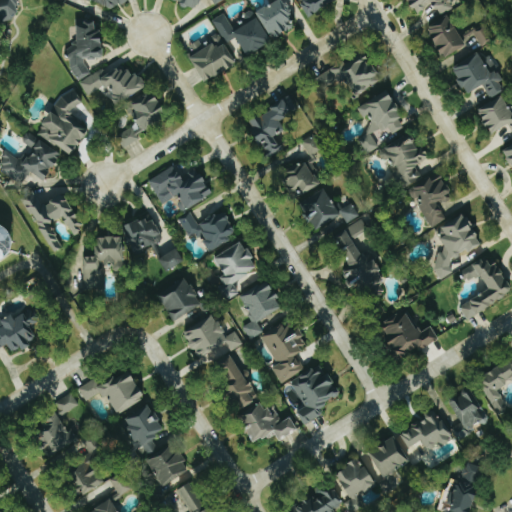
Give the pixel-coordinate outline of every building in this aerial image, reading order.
[(0,0),(0,25),(17,19),(18,7),(16,0),(0,0)] [(83,0),(85,3),(90,0),(101,0),(110,13),(129,2),(127,0),(83,0)] [(297,27),(283,0),(281,0),(259,12),(273,40),(297,27)] [(310,18),(337,2),(335,0),(308,0),(302,4),(310,18)] [(235,32),(226,14),(214,20),(226,44),(238,37),(248,56),(273,43),(260,19),(235,32)] [(468,46),(449,16),(428,28),(446,59),(468,46)] [(89,76),(87,60),(106,57),(101,22),(78,26),(81,44),(69,46),(74,78),(89,76)] [(482,46),(495,39),(488,25),(475,31),(482,46)] [(207,83),(238,65),(227,44),(218,49),(215,43),(205,49),(201,40),(187,48),(207,83)] [(325,90),(346,80),(354,97),(382,83),(368,54),(319,77),(325,90)] [(454,67),(468,95),(485,86),(492,99),(508,91),(496,69),(497,68),(490,55),(482,59),(480,54),(454,67)] [(81,82),(88,95),(107,85),(118,105),(147,89),(134,67),(123,74),(120,68),(108,75),(105,69),(81,82)] [(39,133),(72,157),(92,129),(73,116),(84,100),(70,89),(55,111),(39,133)] [(359,108),(366,119),(371,117),(377,128),(358,138),(368,154),(381,147),(375,135),(389,127),(393,134),(408,126),(389,91),(359,108)] [(144,132),(170,119),(157,93),(131,106),(144,132)] [(251,122),(266,158),(283,151),(277,136),(286,132),(281,120),(302,111),(295,95),(271,105),(273,112),(251,122)] [(510,125),(511,129),(511,102),(508,95),(479,111),(492,135),(510,125)] [(0,168),(24,185),(32,172),(46,181),(64,154),(29,132),(21,145),(29,150),(21,161),(9,152),(0,165),(0,168)] [(312,157),(325,149),(315,134),(302,142),(312,157)] [(380,151),(385,161),(392,158),(406,186),(424,178),(417,165),(430,159),(426,149),(421,152),(412,135),(380,151)] [(291,192),(303,187),(306,193),(321,186),(309,161),(282,173),(291,192)] [(150,182),(164,205),(178,196),(182,202),(179,204),(183,213),(215,195),(200,170),(184,179),(176,166),(150,182)] [(431,228),(447,220),(439,203),(453,196),(444,178),(434,183),(431,179),(413,187),(431,228)] [(360,216),(353,204),(339,211),(327,189),(301,204),(316,231),(343,216),(347,223),(360,216)] [(56,253),(65,247),(52,225),(64,218),(75,235),(86,228),(66,194),(45,207),(38,196),(26,203),(56,253)] [(198,225),(193,213),(181,218),(190,241),(204,235),(210,250),(239,238),(228,213),(198,225)] [(439,229),(445,239),(442,252),(439,253),(435,269),(441,280),(454,273),(451,267),(453,258),(462,260),(464,251),(470,252),(483,245),(473,226),(472,227),(465,214),(439,229)] [(164,241),(154,217),(125,229),(136,253),(164,241)] [(369,231),(363,219),(348,228),(354,239),(369,231)] [(12,226),(0,226),(0,261),(13,261),(12,226)] [(334,238),(351,267),(343,272),(353,289),(357,287),(361,294),(386,280),(374,258),(367,262),(349,230),(334,238)] [(85,258),(85,292),(104,292),(103,266),(114,266),(114,272),(125,272),(125,261),(126,261),(126,238),(98,238),(98,258),(85,258)] [(216,257),(226,279),(219,283),(228,301),(240,295),(235,284),(260,271),(246,242),(216,257)] [(160,259),(168,272),(186,262),(179,249),(160,259)] [(467,319),(511,296),(511,289),(499,264),(491,268),(486,258),(462,271),(468,282),(482,275),(490,291),(460,306),(467,319)] [(175,322),(203,307),(188,279),(159,294),(175,322)] [(242,294),(253,323),(245,326),(250,339),(264,333),(259,320),(283,311),(272,282),(242,294)] [(0,353),(11,348),(13,352),(23,348),(23,349),(38,342),(31,327),(42,322),(36,310),(15,319),(13,315),(0,321),(0,353)] [(439,338),(433,327),(421,334),(407,311),(381,326),(402,361),(439,338)] [(185,331),(200,363),(242,342),(237,332),(227,337),(216,316),(185,331)] [(263,337),(280,365),(274,369),(283,384),(306,370),(296,354),(309,347),(292,319),(263,337)] [(258,402),(236,355),(217,364),(238,411),(258,402)] [(499,413),(509,407),(499,390),(511,382),(511,361),(480,379),(499,413)] [(307,426),(325,416),(321,409),(342,397),(323,364),(292,382),(305,406),(298,410),(307,426)] [(87,402),(103,394),(105,399),(111,397),(119,413),(146,399),(132,371),(101,387),(97,380),(80,388),(87,402)] [(450,399),(462,424),(454,428),(458,437),(485,425),(470,390),(450,399)] [(56,403),(64,416),(81,406),(73,393),(56,403)] [(300,431),(292,418),(284,423),(275,408),(268,413),(262,404),(240,416),(256,444),(276,432),(282,442),(300,431)] [(143,449),(144,447),(150,456),(159,450),(153,440),(167,431),(150,405),(125,421),(143,449)] [(410,449),(425,441),(431,452),(453,440),(437,410),(427,416),(428,420),(412,429),(413,430),(403,436),(410,449)] [(68,431),(59,415),(48,420),(51,425),(39,431),(49,451),(54,448),(57,453),(81,441),(74,427),(68,431)] [(409,466),(396,438),(387,442),(389,447),(373,455),(383,478),(409,466)] [(191,473),(181,447),(151,458),(160,484),(191,473)] [(378,484),(360,458),(337,473),(355,498),(347,504),(352,511),(355,511),(365,506),(359,498),(378,484)] [(107,483),(93,460),(71,473),(85,496),(107,483)] [(460,483),(453,481),(443,511),(471,511),(484,467),(467,462),(460,483)] [(122,495),(133,487),(122,472),(111,481),(122,495)] [(179,489),(191,511),(220,511),(215,502),(207,507),(193,482),(179,489)] [(343,505),(335,489),(294,510),(294,511),(334,511),(333,510),(343,505)] [(90,511),(121,511),(115,499),(90,511)]
